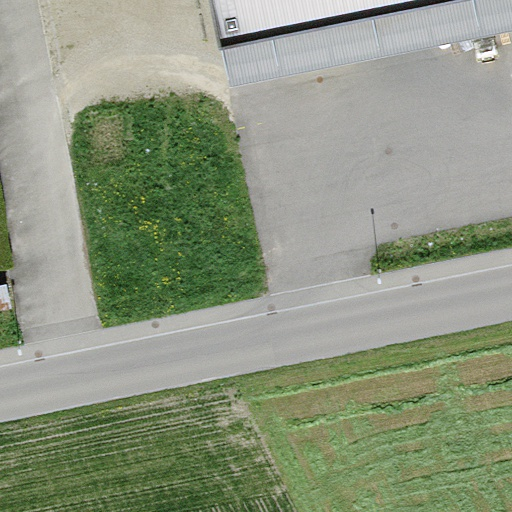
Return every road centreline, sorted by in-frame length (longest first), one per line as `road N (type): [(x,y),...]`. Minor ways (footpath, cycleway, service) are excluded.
road 1 (unclassified): [(511,292),(0,396)]
road 2 (unknown): [(99,375),(22,0)]
